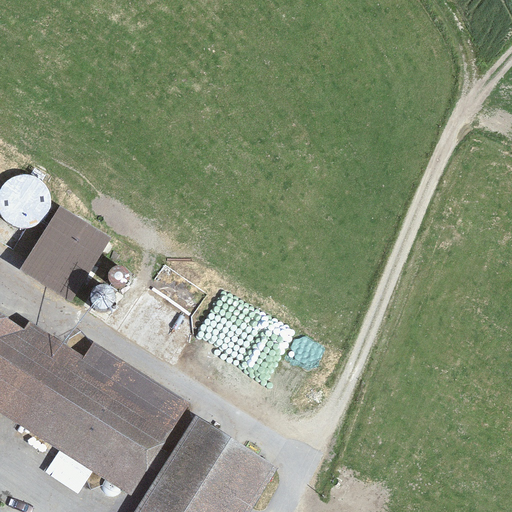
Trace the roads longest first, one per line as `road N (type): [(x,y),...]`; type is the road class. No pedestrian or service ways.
road 1 (track): [(286,511),(466,110)]
road 2 (track): [(308,465),(0,272)]
